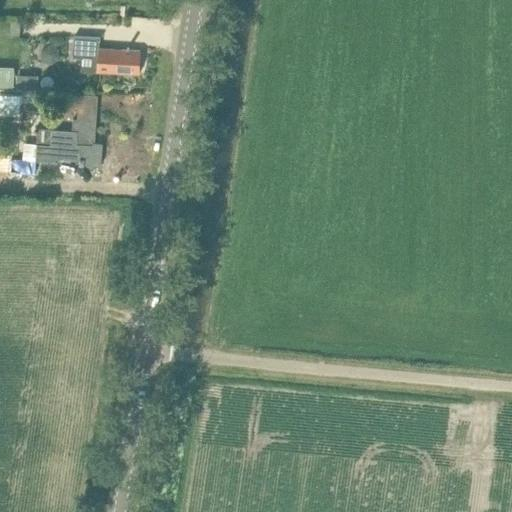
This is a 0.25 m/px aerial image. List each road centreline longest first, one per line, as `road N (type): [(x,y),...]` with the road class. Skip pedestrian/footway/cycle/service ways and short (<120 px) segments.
road 1 (unclassified): [(511,386),(143,352)]
road 2 (tertiary): [(143,352),(196,0)]
road 3 (tertiary): [(119,511),(143,352)]
